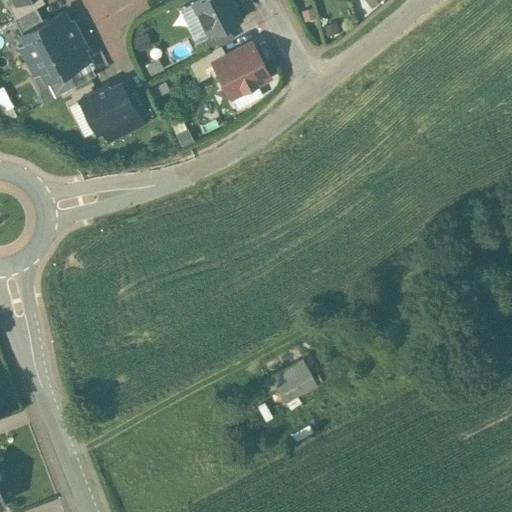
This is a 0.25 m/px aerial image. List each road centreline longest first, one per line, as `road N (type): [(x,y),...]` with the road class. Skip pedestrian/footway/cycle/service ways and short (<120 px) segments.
road 1 (residential): [(318,88),(262,134),(187,174),(43,210)]
road 2 (tertiary): [(8,261),(43,392),(89,511)]
road 3 (residential): [(423,0),(318,88)]
